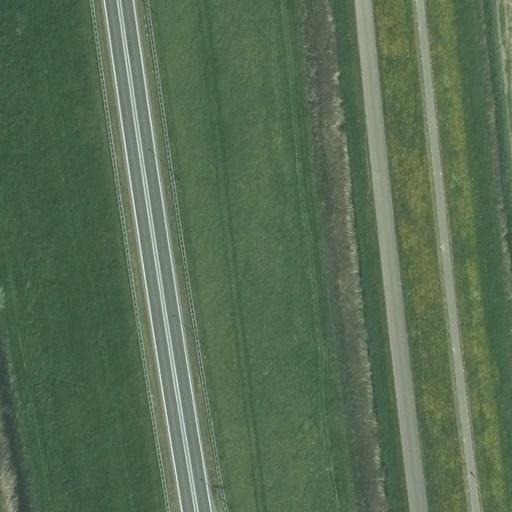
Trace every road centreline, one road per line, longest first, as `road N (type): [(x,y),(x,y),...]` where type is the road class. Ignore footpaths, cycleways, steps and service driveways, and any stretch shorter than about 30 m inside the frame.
road 1 (trunk): [(196,511),(118,0)]
road 2 (unclassified): [(418,511),(362,0)]
